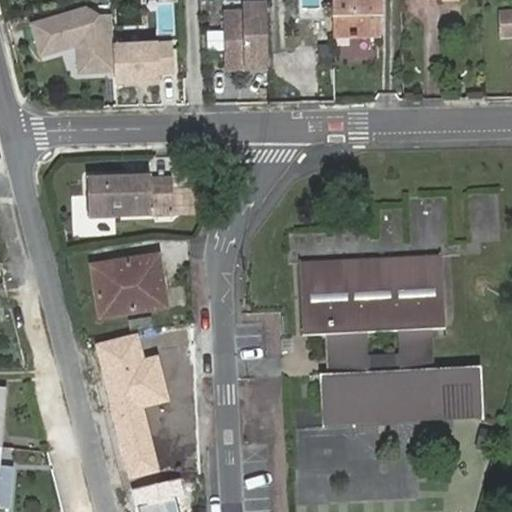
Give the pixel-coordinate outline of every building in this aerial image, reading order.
[(332,0),(333,39),(372,38),(371,16),(380,16),(379,0),(332,0)] [(243,14),(223,15),(225,71),(267,71),(266,6),(243,7),(243,14)] [(86,9),(28,25),(38,60),(74,51),(76,77),(112,76),(111,46),(112,17),(97,18),(86,9)] [(511,36),(511,10),(502,11),(503,37),(511,36)] [(380,37),(380,16),(371,16),(372,38),(380,37)] [(334,62),(333,42),(321,42),(321,63),(334,62)] [(173,44),(111,46),(112,76),(112,89),(159,88),(158,76),(174,76),(173,44)] [(150,176),(88,178),(90,217),(173,215),(172,180),(150,180),(150,176)] [(153,281),(162,280),(159,256),(93,266),(101,319),(157,310),(153,281)] [(321,375),(323,425),(356,424),(355,374),(399,372),(401,421),(483,418),(480,369),(432,371),(431,331),(444,330),(441,257),(299,264),(302,336),(325,335),(336,335),(338,375),(327,375),(321,375)] [(167,308),(162,280),(153,281),(157,310),(167,308)] [(130,323),(132,332),(149,330),(149,321),(130,323)] [(139,332),(94,343),(127,481),(157,474),(141,408),(169,402),(158,355),(145,358),(139,332)] [(325,335),(327,375),(338,375),(336,335),(325,335)] [(356,424),(401,421),(399,372),(355,374),(356,424)] [(490,456),(496,432),(479,428),(473,452),(490,456)] [(182,478),(132,491),(137,511),(178,511),(176,499),(187,496),(182,478)]
